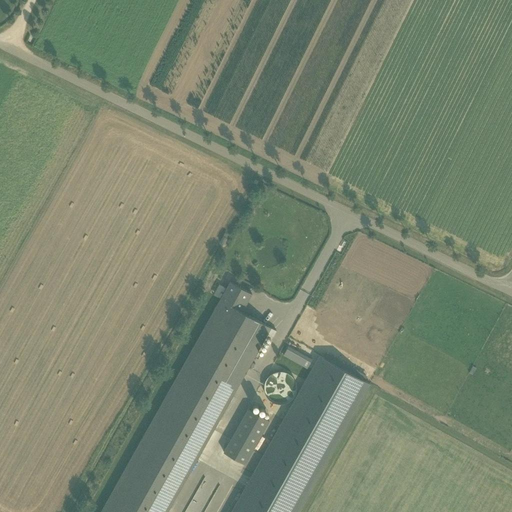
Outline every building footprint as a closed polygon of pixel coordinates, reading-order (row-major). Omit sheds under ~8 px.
[(220,299),(242,312),(252,294),(230,282),(220,299)] [(101,511),(167,511),(271,328),(242,312),(220,299),(101,511)] [(312,359),(306,356),(304,359),(287,349),(283,355),(307,369),(312,359)] [(297,511),(370,384),(320,355),(231,511),(297,511)] [(283,388),(283,377),(284,377),(284,372),(272,373),(273,396),(289,396),(289,388),(283,388)] [(243,409),(222,454),(245,465),(266,420),(243,409)] [(202,511),(207,503),(177,503),(174,511),(173,511),(202,511)]
